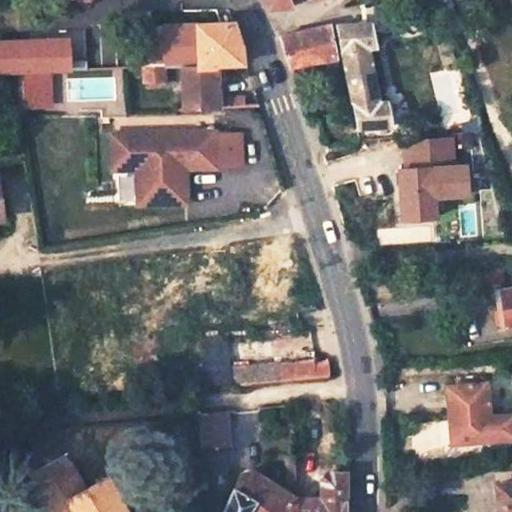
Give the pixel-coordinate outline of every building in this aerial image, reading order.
[(262,0),(266,9),(293,7),(290,0),(262,0)] [(233,25),(161,27),(162,37),(148,37),(149,68),(162,68),(178,67),(214,65),(241,64),(239,47),(233,25)] [(377,103),(367,49),(374,49),(370,25),(363,25),(334,27),(355,129),(390,127),(386,103),(377,103)] [(328,29),(278,37),(286,69),(334,61),(328,29)] [(0,74),(65,72),(64,42),(0,44),(0,74)] [(216,99),(214,65),(178,67),(179,87),(180,111),(241,109),(243,109),(243,99),(216,99)] [(179,87),(178,67),(162,68),(163,84),(163,87),(179,87)] [(141,85),(163,84),(162,68),(149,68),(140,68),(141,85)] [(320,141),(354,140),(352,124),(319,124),(320,141)] [(191,170),(245,169),(244,127),(108,132),(110,171),(136,170),(137,207),(192,206),(191,170)] [(438,200),(472,198),(470,162),(457,163),(455,137),(398,141),(403,222),(440,219),(438,200)] [(511,287),(501,289),(499,270),(463,273),(465,298),(486,296),(485,290),(497,290),(502,324),(511,323),(511,287)] [(329,362),(301,365),(303,377),(329,375),(330,375),(329,362)] [(301,365),(284,366),(285,379),(290,378),(303,377),(301,365)] [(458,387),(445,389),(450,442),(489,439),(511,436),(511,418),(511,415),(487,418),(483,385),(474,386),(473,377),(457,379),(458,387)] [(216,385),(191,388),(193,416),(218,414),(216,385)] [(121,511),(104,480),(85,491),(74,474),(70,465),(39,481),(44,490),(36,495),(45,511),(121,511)] [(240,473),(222,511),(285,511),(294,499),(250,471),(240,473)] [(320,482),(320,498),(296,499),(294,499),(285,511),(345,511),(345,474),(343,474),(330,473),(320,482)] [(499,511),(511,511),(511,483),(496,485),(499,511)]
